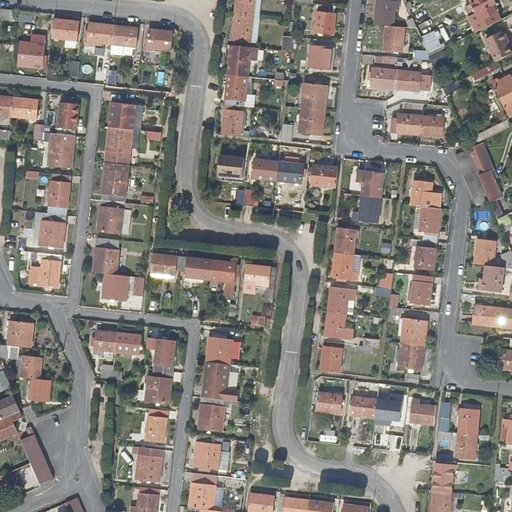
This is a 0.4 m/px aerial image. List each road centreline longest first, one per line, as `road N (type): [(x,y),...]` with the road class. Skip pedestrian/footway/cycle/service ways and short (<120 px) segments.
road 1 (residential): [(27,0),(162,13),(195,25),(192,202),(219,227),(274,239),(301,266),(283,421),(291,454),(372,481),(397,511)]
road 2 (residential): [(511,390),(473,383),(447,355),(463,198),(442,158),(384,151),(350,120),(356,0)]
road 3 (residential): [(0,81),(97,92),(71,311)]
road 4 (residential): [(71,311),(194,326),(173,511)]
road 5 (residential): [(54,306),(82,375),(76,468)]
